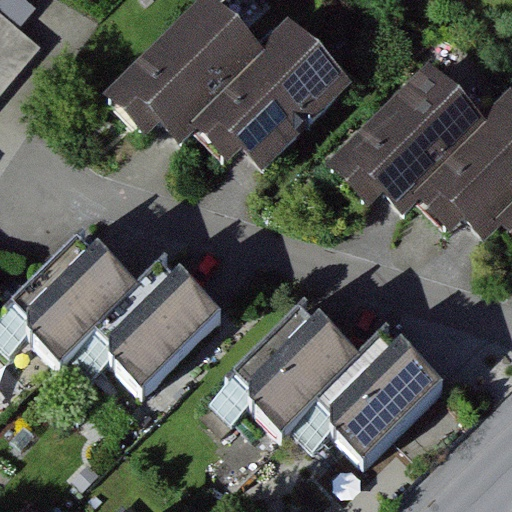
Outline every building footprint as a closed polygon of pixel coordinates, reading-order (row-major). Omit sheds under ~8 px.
[(0,104),(47,51),(23,31),(41,11),(27,0),(8,0),(0,10),(0,104)] [(204,14),(111,109),(165,162),(197,129),(258,67),(204,14)] [(258,67),(197,129),(250,182),(344,87),(290,34),(258,67)] [(427,84),(334,179),(388,232),(420,199),(481,137),(427,84)] [(511,105),(481,137),(420,199),(473,252),(505,219),(511,212),(511,105)] [(10,327),(62,379),(89,352),(141,300),(89,248),(10,327)] [(89,352),(141,404),(220,325),(168,273),(141,300),(89,352)] [(231,403),(283,454),(310,428),(362,375),(310,324),(231,403)] [(310,428),(362,479),(441,400),(389,349),(362,375),(310,428)]
